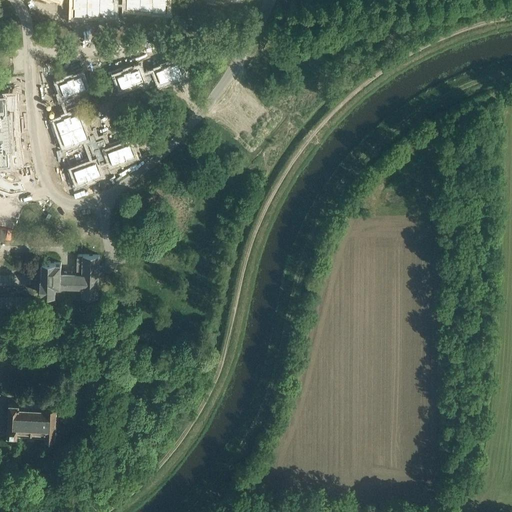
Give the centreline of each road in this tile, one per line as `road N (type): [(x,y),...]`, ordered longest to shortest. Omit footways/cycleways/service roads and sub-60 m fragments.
road 1 (track): [(103,511),(138,489),(176,447),(222,366),(255,237),(275,192),(338,107),(371,77),(445,39),(511,18)]
road 2 (track): [(194,511),(261,434),(308,237),(347,172),(417,111),(511,72)]
road 3 (residential): [(259,23),(190,127),(89,202)]
road 4 (residential): [(29,49),(73,53),(259,23)]
road 5 (residential): [(89,202),(57,201),(38,167),(29,49)]
road 6 (residential): [(0,249),(91,251),(107,244),(99,206),(89,202)]
road 7 (track): [(0,491),(72,491),(113,460),(122,442)]
